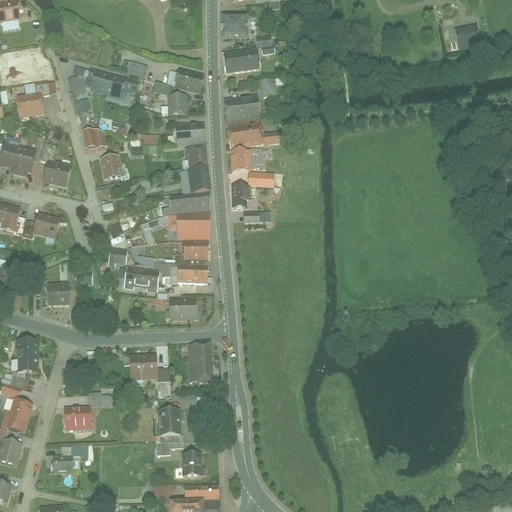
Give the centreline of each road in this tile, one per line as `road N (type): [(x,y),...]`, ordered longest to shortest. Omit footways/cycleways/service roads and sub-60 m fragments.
road 1 (tertiary): [(211,0),(229,338)]
road 2 (residential): [(0,189),(94,206),(58,66)]
road 3 (residential): [(64,337),(22,511)]
road 4 (residential): [(64,337),(229,338)]
